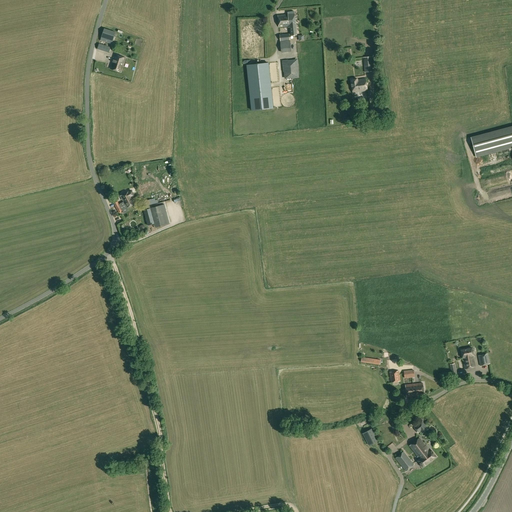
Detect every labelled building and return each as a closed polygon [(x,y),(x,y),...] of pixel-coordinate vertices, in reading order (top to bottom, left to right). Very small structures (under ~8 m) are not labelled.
[(291,35),(297,35),(294,12),(288,12),(288,14),(278,15),(279,27),(288,26),(288,28),(290,27),(291,35)] [(112,44),(115,32),(104,28),(100,40),(112,44)] [(291,51),(290,40),(289,34),(280,35),(280,41),(282,52),(291,51)] [(109,52),(110,50),(110,47),(99,44),(97,49),(109,52)] [(121,72),(126,58),(115,55),(110,69),(121,72)] [(372,72),(371,57),(364,57),(365,72),(372,72)] [(268,63),(247,65),(251,110),(273,108),(268,63)] [(367,90),(365,78),(357,80),(357,79),(351,80),(353,93),(367,90)] [(372,118),(385,116),(383,104),(373,105),(374,112),(371,112),(372,118)] [(511,131),(471,143),(475,158),(511,147),(511,131)] [(120,196),(123,202),(123,203),(130,199),(133,198),(132,196),(134,196),(131,190),(120,196)] [(123,202),(119,204),(115,206),(118,212),(122,210),(126,208),(136,203),(133,198),(130,199),(123,203),(123,202)] [(150,208),(154,224),(155,228),(170,224),(168,219),(165,220),(163,213),(166,212),(164,204),(150,208)] [(148,226),(154,224),(150,208),(144,210),(148,226)] [(475,367),(473,356),(474,355),(472,348),(461,350),(462,358),(463,358),(465,369),(475,367)] [(490,364),(488,353),(478,356),(480,366),(490,364)] [(450,380),(458,379),(455,364),(450,365),(452,375),(448,376),(450,380)] [(404,371),(405,378),(415,377),(414,370),(404,371)] [(400,381),(399,371),(389,372),(391,383),(400,381)] [(424,395),(423,383),(405,385),(406,397),(424,395)] [(428,429),(422,421),(414,427),(418,433),(420,431),(422,433),(428,429)] [(362,433),(369,446),(378,441),(372,429),(362,433)] [(419,438),(414,442),(409,446),(417,457),(419,459),(417,460),(423,468),(437,457),(431,450),(429,451),(419,438)] [(406,471),(414,465),(403,452),(395,458),(406,471)]
